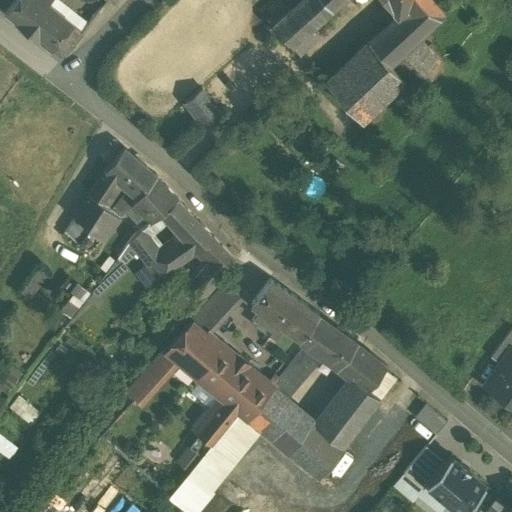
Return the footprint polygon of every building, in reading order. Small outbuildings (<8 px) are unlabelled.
[(83,30),(48,2),(49,0),(13,0),(4,11),(60,54),(64,54),(68,49),(69,49),(83,30)] [(89,23),(60,0),(49,0),(48,2),(83,30),(89,23)] [(300,0),(273,25),(291,45),(311,27),(341,0),(300,0)] [(412,0),(397,14),(396,14),(324,80),(362,121),(404,81),(415,92),(443,65),(417,37),(444,11),(434,0),(412,0)] [(384,0),(396,14),(397,14),(412,0),(384,0)] [(311,27),(291,45),(300,54),(320,36),(311,27)] [(221,113),(201,88),(184,102),(204,126),(221,113)] [(155,174),(123,146),(105,169),(119,181),(137,196),(155,174)] [(105,169),(90,191),(102,202),(104,203),(119,181),(105,169)] [(134,200),(133,201),(150,220),(160,212),(177,197),(155,174),(134,200)] [(102,202),(90,191),(75,215),(101,238),(120,216),(104,203),(102,202)] [(126,193),(114,206),(122,213),(133,201),(134,200),(126,193)] [(214,236),(177,197),(160,212),(180,235),(194,251),(199,248),(213,237),(214,236)] [(101,238),(75,215),(64,230),(88,252),(101,238)] [(155,247),(140,228),(134,233),(129,239),(136,248),(142,256),(155,247)] [(158,251),(149,258),(150,258),(163,275),(194,251),(180,235),(158,251)] [(223,247),(213,237),(199,248),(210,259),(223,247)] [(129,239),(117,255),(124,260),(136,248),(129,239)] [(155,247),(142,256),(146,261),(150,258),(149,258),(158,251),(155,247)] [(234,259),(223,247),(210,259),(221,271),(224,267),(226,268),(234,259)] [(221,271),(210,259),(190,283),(201,295),(201,296),(222,272),(221,271)] [(35,294),(48,266),(39,262),(26,290),(35,294)] [(190,283),(178,271),(155,292),(179,317),(201,295),(190,283)] [(269,278),(250,304),(259,310),(251,320),(256,323),(258,320),(272,330),(277,323),(300,339),(300,338),(319,313),(296,297),(269,278)] [(225,281),(191,319),(204,330),(206,328),(207,330),(238,295),(238,294),(239,294),(225,281)] [(319,313),(300,338),(306,343),(321,353),(338,366),(357,341),(319,313)] [(204,330),(191,319),(164,348),(175,357),(224,397),(238,409),(247,416),(272,386),(271,385),(204,330)] [(511,326),(490,355),(501,363),(511,347),(511,326)] [(370,350),(357,341),(338,366),(350,376),(351,375),(370,350)] [(279,374),(277,377),(271,385),(272,386),(284,396),(321,353),(306,343),(287,365),(279,374)] [(511,347),(501,363),(486,383),(511,401),(511,347)] [(164,348),(125,391),(136,401),(175,357),(164,348)] [(387,364),(370,350),(351,375),(368,388),(385,366),(387,364)] [(283,362),(275,371),(279,374),(287,365),(283,362)] [(385,366),(368,388),(379,396),(395,375),(385,366)] [(350,376),(315,421),(342,445),(379,396),(368,388),(351,375),(350,376)] [(284,396),(272,386),(247,416),(260,427),(318,475),(342,445),(315,421),(284,396)] [(27,421),(37,407),(18,392),(8,406),(27,421)] [(224,397),(196,431),(211,442),(238,409),(224,397)] [(447,419),(427,402),(416,416),(436,432),(447,419)] [(211,442),(169,494),(191,511),(260,427),(247,416),(238,409),(211,442)] [(0,451),(5,457),(15,445),(0,431),(0,451)] [(342,445),(318,475),(333,487),(356,456),(342,445)] [(406,472),(425,488),(429,484),(446,463),(427,447),(406,472)] [(429,484),(461,511),(463,511),(488,483),(454,454),(446,463),(429,484)] [(511,482),(510,481),(485,511),(486,511),(506,511),(511,505),(511,482)]
